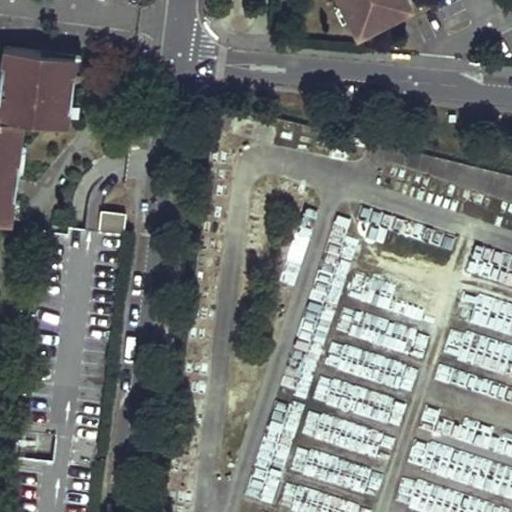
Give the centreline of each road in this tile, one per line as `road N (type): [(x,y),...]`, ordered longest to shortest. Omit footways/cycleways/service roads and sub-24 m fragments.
road 1 (residential): [(175,61),(120,511)]
road 2 (residential): [(175,61),(511,90)]
